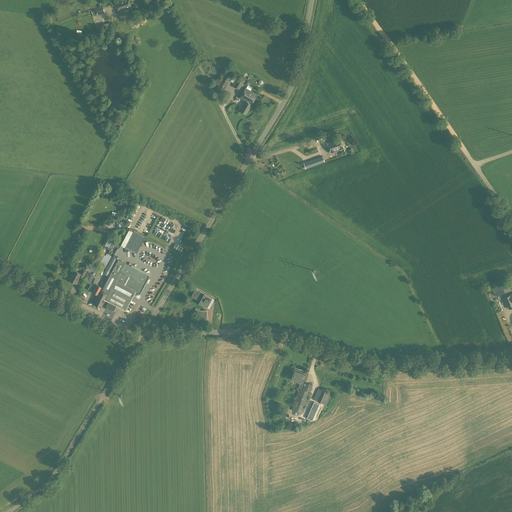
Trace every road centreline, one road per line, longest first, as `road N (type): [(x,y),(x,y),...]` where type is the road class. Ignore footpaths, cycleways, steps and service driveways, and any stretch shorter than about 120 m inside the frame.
road 1 (unclassified): [(140,333),(291,89),(311,0)]
road 2 (tertiary): [(511,358),(376,364),(262,331),(140,333)]
road 3 (unclassified): [(10,511),(57,473),(140,333)]
road 4 (track): [(463,149),(357,0)]
road 5 (unknown): [(249,158),(171,7)]
road 6 (tertiary): [(140,333),(0,266)]
